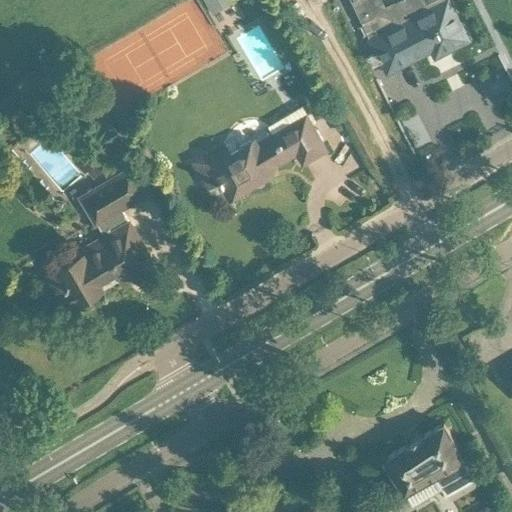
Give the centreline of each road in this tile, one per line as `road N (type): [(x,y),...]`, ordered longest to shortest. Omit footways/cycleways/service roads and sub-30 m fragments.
road 1 (residential): [(177,362),(171,348),(511,151)]
road 2 (secondary): [(190,387),(511,199)]
road 3 (residential): [(212,424),(511,249)]
road 4 (secondary): [(0,499),(190,387)]
road 5 (residential): [(69,511),(212,424)]
